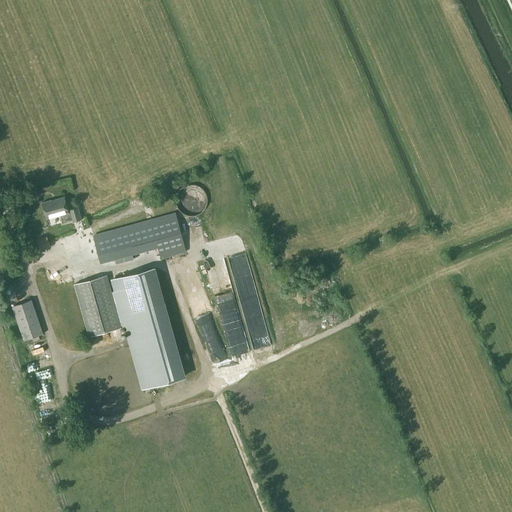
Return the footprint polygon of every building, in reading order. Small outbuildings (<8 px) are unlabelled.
[(74,222),(82,219),(78,207),(70,209),(71,211),(69,212),(64,197),(52,200),(42,202),(47,219),(61,215),(63,223),(73,220),(74,222)] [(176,213),(151,220),(158,245),(161,258),(187,251),(176,213)] [(158,245),(151,220),(94,236),(101,261),(158,245)] [(107,274),(75,283),(90,337),(127,326),(144,388),(184,377),(154,268),(114,279),(118,293),(112,294),(107,274)] [(44,333),(32,299),(12,305),(24,340),(44,333)]
